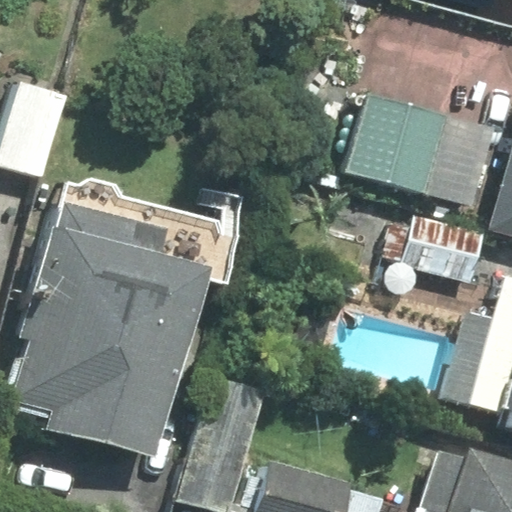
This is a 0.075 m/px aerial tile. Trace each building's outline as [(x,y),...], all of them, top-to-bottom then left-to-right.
[(62,86),(17,72),(0,123),(0,156),(36,167),(62,86)] [(494,119),(370,83),(347,162),(471,198),(494,119)] [(511,147),(492,218),(511,223),(511,147)] [(174,218),(66,189),(8,402),(158,443),(210,257),(166,245),(174,218)] [(0,250),(18,200),(0,193),(0,250)] [(400,224),(389,262),(465,284),(476,245),(400,224)] [(511,262),(502,261),(469,395),(510,404),(505,422),(511,423),(511,262)] [(511,511),(511,459),(439,439),(418,511),(511,511)] [(379,511),(387,475),(248,448),(235,511),(379,511)]
